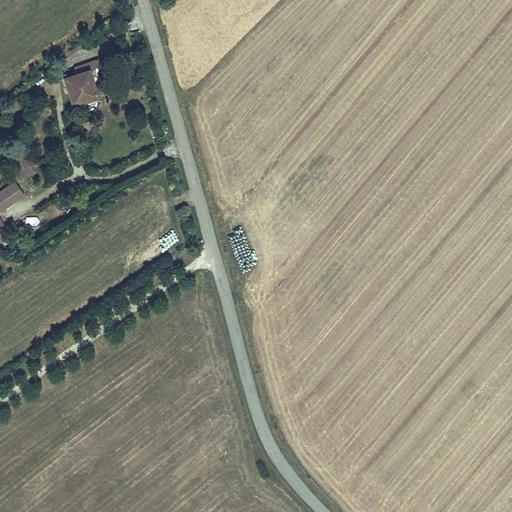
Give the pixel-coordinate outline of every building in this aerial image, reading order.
[(95,65),(99,64),(99,57),(78,65),(80,71),(95,65)] [(62,78),(74,106),(106,94),(95,65),(80,71),(62,78)] [(2,149),(7,164),(13,169),(29,162),(20,142),(2,149)] [(11,232),(0,216),(0,212),(26,194),(15,180),(0,190),(0,238),(1,240),(11,232)] [(31,216),(29,225),(38,227),(40,218),(31,216)]
